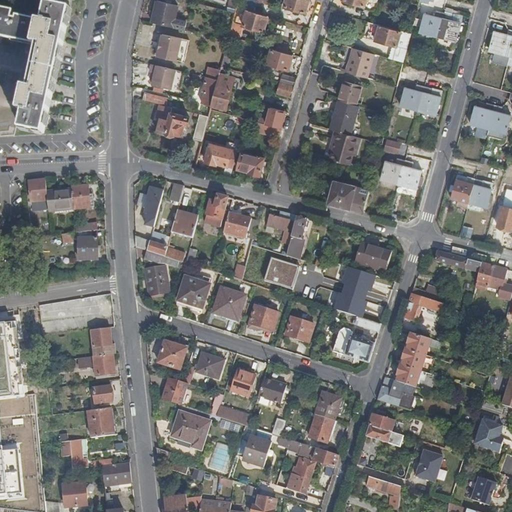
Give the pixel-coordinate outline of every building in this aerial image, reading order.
[(71,0),(49,0),(48,4),(47,4),(43,21),(15,15),(15,18),(11,18),(13,11),(0,8),(0,35),(38,44),(29,87),(24,86),(19,109),(24,110),(21,128),(44,133),(71,0)] [(237,0),(236,8),(246,11),(254,13),(257,0),(237,0)] [(303,14),(306,0),(283,0),(281,7),(303,14)] [(152,22),(186,31),(189,22),(177,19),(179,6),(158,1),(152,22)] [(242,26),(246,11),(236,8),(234,16),(232,23),(242,26)] [(264,33),(268,18),(254,13),(246,11),(242,26),(264,33)] [(419,33),(437,37),(443,13),(435,11),(434,16),(424,12),(419,33)] [(443,13),(437,37),(454,41),(459,22),(450,20),(451,15),(443,13)] [(242,26),(232,23),(228,37),(239,40),(242,26)] [(379,26),(368,23),(364,38),(390,45),(387,59),(393,60),(402,63),(410,34),(379,26)] [(510,55),(511,48),(511,31),(507,30),(506,34),(494,31),(489,49),(510,55)] [(158,56),(164,34),(161,33),(155,55),(158,56)] [(176,60),(182,39),(164,34),(158,56),(176,60)] [(190,41),(182,39),(176,60),(182,62),(184,55),(186,56),(190,41)] [(342,71),(365,77),(371,54),(351,48),(346,67),(342,66),(342,71)] [(285,71),(290,56),(269,50),(266,65),(285,71)] [(224,53),(220,67),(224,69),(228,69),(231,53),(224,52),(224,53)] [(176,70),(152,64),(150,72),(151,72),(155,74),(153,80),(152,85),(171,91),(176,70)] [(217,80),(210,106),(226,110),(230,89),(229,89),(232,78),(223,75),(224,69),(220,67),(219,71),(217,80)] [(204,77),(217,80),(219,71),(207,68),(204,77)] [(279,84),(292,88),(295,78),(282,75),(279,84)] [(200,103),(210,106),(217,80),(204,77),(200,91),(203,92),(200,103)] [(229,89),(230,89),(235,90),(237,79),(232,78),(229,89)] [(343,81),(338,100),(339,100),(355,105),(359,86),(343,81)] [(276,96),(289,99),(292,88),(279,84),(276,96)] [(399,107),(418,111),(424,87),(415,84),(414,89),(404,88),(399,107)] [(424,87),(418,111),(435,116),(441,91),(431,88),(431,89),(424,87)] [(144,94),(143,101),(154,104),(155,97),(144,94)] [(351,135),(359,106),(355,105),(339,100),(331,129),(334,130),(351,135)] [(468,125),(489,130),(495,105),(486,103),(485,104),(484,108),(476,106),(474,105),(468,125)] [(495,105),(489,130),(504,134),(509,115),(500,112),(501,107),(495,105)] [(171,108),(160,106),(157,119),(161,120),(158,132),(173,137),(174,134),(181,136),(183,125),(186,125),(188,118),(169,113),(171,108)] [(279,124),(282,113),(270,110),(267,120),(279,124)] [(193,139),(201,142),(207,118),(199,116),(193,139)] [(266,136),(278,140),(280,130),(269,127),(266,136)] [(329,160),(350,165),(352,156),(355,157),(361,138),(351,135),(334,130),(330,146),(333,147),(329,160)] [(385,151),(401,154),(404,143),(387,139),(385,151)] [(224,149),(236,152),(238,146),(226,143),(224,149)] [(224,167),(221,176),(229,178),(236,152),(224,149),(209,145),(203,164),(216,167),(217,165),(224,167)] [(264,160),(241,154),(237,170),(245,172),(245,174),(259,178),(264,160)] [(379,181),(398,186),(404,161),(396,159),(394,164),(385,161),(379,181)] [(404,161),(398,186),(415,190),(420,171),(410,168),(411,163),(404,161)] [(456,207),(467,210),(469,204),(475,180),(456,174),(453,186),(451,192),(449,199),(457,201),(456,207)] [(48,200),(46,180),(38,181),(38,183),(30,184),(31,202),(48,200)] [(180,203),(185,183),(175,180),(170,200),(180,203)] [(475,180),(469,204),(485,208),(491,184),(475,180)] [(328,204),(363,212),(365,207),(367,200),(356,198),(357,193),(354,191),(354,189),(334,184),(328,204)] [(156,226),(166,189),(153,185),(146,212),(148,213),(145,223),(156,226)] [(88,186),(72,188),(72,190),(74,209),(90,207),(89,195),(88,186)] [(357,193),(356,198),(367,200),(369,191),(354,187),(354,189),(354,191),(357,193)] [(74,209),(72,190),(52,192),(54,212),(74,210),(74,209)] [(223,223),(230,195),(219,192),(217,198),(213,198),(207,219),(223,223)] [(34,213),(47,211),(46,204),(33,206),(34,213)] [(511,229),(511,208),(503,206),(498,226),(511,229)] [(200,219),(201,215),(178,209),(178,213),(200,219)] [(294,230),(298,213),(285,209),(284,215),(270,212),(267,223),(268,224),(276,226),(294,230)] [(178,213),(173,231),(195,236),(200,219),(178,213)] [(252,239),(257,220),(230,213),(224,232),(252,239)] [(306,225),(309,215),(298,213),(294,230),(288,254),(301,258),(303,246),(301,246),(306,225)] [(221,230),(223,223),(207,219),(205,226),(221,230)] [(309,226),(306,225),(301,246),(303,246),(301,258),(303,258),(307,245),(304,244),(309,226)] [(155,230),(153,239),(150,249),(167,254),(169,246),(170,243),(172,235),(155,230)] [(73,233),(62,234),(63,242),(74,241),(74,239),(73,233)] [(153,239),(136,234),(137,244),(138,245),(143,247),(150,249),(153,239)] [(98,238),(97,238),(79,238),(79,260),(99,259),(98,238)] [(385,269),(391,251),(362,242),(356,261),(385,269)] [(182,259),(184,260),(186,251),(176,248),(169,246),(167,254),(176,257),(182,259)] [(168,260),(175,262),(176,257),(167,254),(150,249),(143,247),(141,254),(157,259),(168,260)] [(193,247),(190,261),(196,264),(200,249),(193,247)] [(482,260),(438,249),(436,259),(479,271),(482,260)] [(273,265),(281,266),(284,254),(268,250),(266,258),(274,260),(273,265)] [(323,265),(325,258),(315,255),(313,262),(323,265)] [(380,290),(384,276),(325,258),(323,265),(326,266),(324,272),(380,290)] [(511,283),(504,282),(508,267),(482,260),(479,271),(476,284),(485,286),(486,284),(500,287),(498,295),(511,299),(511,293),(511,283)] [(150,291),(170,288),(166,263),(147,265),(150,291)] [(255,282),(259,270),(246,266),(243,278),(255,282)] [(205,306),(212,282),(209,281),(200,278),(188,274),(180,298),(205,306)] [(328,306),(340,310),(358,315),(371,319),(374,306),(282,277),(279,290),(292,294),(328,306)] [(239,317),(247,291),(223,284),(215,309),(239,317)] [(437,299),(441,288),(428,284),(426,290),(414,286),(412,291),(437,299)] [(437,299),(412,291),(404,316),(414,319),(419,304),(441,310),(444,302),(442,301),(438,300),(437,299)] [(262,326),(277,331),(282,313),(259,306),(252,329),(261,332),(261,330),(262,326)] [(379,331),(382,323),(371,319),(358,315),(355,323),(379,331)] [(310,340),(315,322),(293,316),(287,333),(310,340)] [(114,354),(116,354),(115,345),(112,345),(110,328),(92,330),(95,357),(114,354)] [(334,351),(369,362),(376,343),(367,340),(367,337),(365,335),(362,335),(360,337),(351,335),(352,333),(350,332),(351,330),(344,328),(340,332),(334,351)] [(438,348),(441,340),(431,337),(411,331),(408,341),(410,342),(408,347),(427,353),(429,345),(438,348)] [(184,367),(190,346),(168,339),(161,360),(184,367)] [(408,347),(406,346),(403,357),(405,358),(403,363),(422,369),(427,353),(408,347)] [(220,378),(226,359),(205,352),(200,367),(199,371),(220,378)] [(116,374),(114,354),(95,357),(94,357),(97,379),(101,379),(100,376),(116,374)] [(92,357),(79,359),(80,368),(93,367),(92,357)] [(425,389),(430,372),(422,369),(403,363),(401,363),(398,374),(400,375),(398,380),(416,386),(417,386),(425,389)] [(199,371),(200,367),(191,364),(190,368),(186,381),(191,382),(195,383),(199,371)] [(252,394),(258,374),(241,369),(235,389),(252,394)] [(511,375),(503,403),(511,406),(511,375)] [(185,404),(191,382),(186,381),(171,376),(164,398),(185,404)] [(284,402),(290,384),(270,378),(265,395),(284,402)] [(383,384),(378,398),(412,408),(415,396),(413,395),(416,386),(398,380),(395,379),(392,388),(383,384)] [(113,402),(111,387),(93,389),(95,404),(113,402)] [(223,405),(227,393),(220,391),(214,414),(220,416),(223,406),(223,405)] [(325,392),(318,415),(335,420),(342,398),(325,392)] [(220,416),(247,425),(252,426),(255,415),(223,405),(223,406),(220,416)] [(112,408),(89,411),(92,439),(116,436),(114,420),(112,408)] [(205,449),(214,420),(183,410),(174,439),(205,449)] [(373,413),(370,423),(391,429),(394,419),(373,413)] [(335,420),(318,415),(311,435),(328,441),(331,431),(335,420)] [(503,424),(482,418),(475,443),(500,450),(504,437),(499,435),(503,424)] [(283,436),(288,421),(279,419),(274,433),(283,436)] [(370,423),(366,434),(397,444),(401,433),(391,429),(370,423)] [(273,442),(252,435),(250,441),(245,458),(244,462),(264,469),(273,442)] [(239,456),(245,458),(250,441),(244,439),(239,456)] [(296,452),(299,441),(292,439),(289,449),(288,453),(294,455),(296,452)] [(71,441),(72,456),(74,471),(88,469),(87,459),(83,460),(81,440),(71,441)] [(288,448),(290,442),(283,440),(281,445),(288,448)] [(71,441),(62,443),(63,457),(72,456),(71,441)] [(340,455),(309,444),(299,441),(296,452),(336,466),(340,455)] [(174,452),(159,448),(160,456),(166,458),(171,460),(173,454),(174,452)] [(362,449),(357,463),(374,468),(379,454),(362,449)] [(436,481),(444,455),(424,449),(416,475),(436,481)] [(192,460),(173,454),(171,460),(173,460),(191,466),(192,460)] [(283,486),(305,494),(316,462),(300,457),(297,467),(294,466),(292,472),(288,471),(283,486)] [(170,469),(173,460),(171,460),(166,458),(164,468),(170,469)] [(188,475),(191,466),(173,460),(170,469),(188,475)] [(105,486),(133,483),(130,464),(103,467),(105,486)] [(206,471),(205,478),(213,480),(213,473),(206,471)] [(229,478),(223,476),(221,484),(233,487),(235,480),(229,478)] [(394,493),(392,503),(399,505),(401,486),(370,476),(367,484),(394,493)] [(497,482),(480,476),(472,499),(490,504),(497,482)] [(75,484),(77,507),(88,506),(86,483),(75,484)] [(241,488),(251,492),(253,486),(243,483),(241,488)] [(66,508),(77,507),(75,484),(64,485),(66,508)] [(251,492),(247,511),(252,511),(253,508),(259,509),(261,489),(253,486),(251,492)] [(253,508),(252,511),(275,511),(277,500),(274,500),(274,493),(261,489),(259,509),(253,508)] [(235,511),(231,511),(232,503),(224,502),(217,501),(202,498),(199,511),(235,511)] [(11,509),(11,499),(1,500),(2,510),(11,509)] [(47,502),(47,511),(59,511),(58,501),(47,502)] [(465,511),(467,507),(463,505),(451,502),(450,502),(449,510),(448,511),(465,511)]
